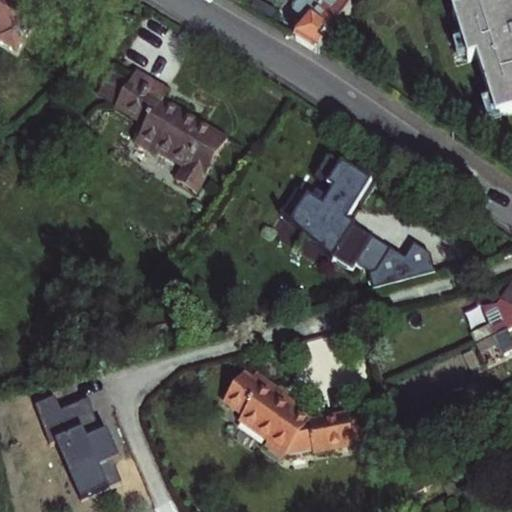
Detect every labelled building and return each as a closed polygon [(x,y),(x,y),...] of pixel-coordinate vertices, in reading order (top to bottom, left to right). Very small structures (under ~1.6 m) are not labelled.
[(18,0),(0,0),(0,43),(16,54),(44,9),(29,0),(22,0),(21,1),(18,0)] [(319,53),(363,0),(331,0),(323,10),(311,0),(303,0),(297,9),(298,16),(310,25),(298,40),(319,53)] [(497,121),(511,116),(511,0),(457,0),(461,11),(453,14),(469,63),(477,60),(497,121)] [(163,102),(168,93),(136,74),(114,109),(145,129),(135,145),(153,156),(156,152),(184,170),(177,182),(197,194),(227,142),(163,102)] [(371,187),(323,154),(309,175),(327,191),(316,206),(292,191),(276,214),(331,250),(326,257),(346,272),(366,239),(338,219),(347,202),(357,209),(371,187)] [(399,262),(385,251),(368,273),(363,274),(364,288),(427,275),(423,258),(408,248),(399,262)] [(511,285),(500,302),(511,311),(511,285)] [(475,346),(494,338),(489,327),(470,335),(475,346)] [(511,329),(494,338),(503,357),(511,353),(511,329)] [(354,447),(348,416),(309,422),(279,400),(283,394),(256,375),(251,381),(244,375),(224,404),(242,418),(240,423),(267,444),(265,448),(284,461),(287,457),(314,452),(314,454),(354,447)] [(57,445),(80,501),(123,484),(114,463),(120,461),(109,433),(88,442),(81,426),(97,420),(89,403),(62,414),(56,399),(35,408),(51,447),(57,445)] [(413,495),(422,511),(424,511),(436,505),(426,488),(413,495)]
